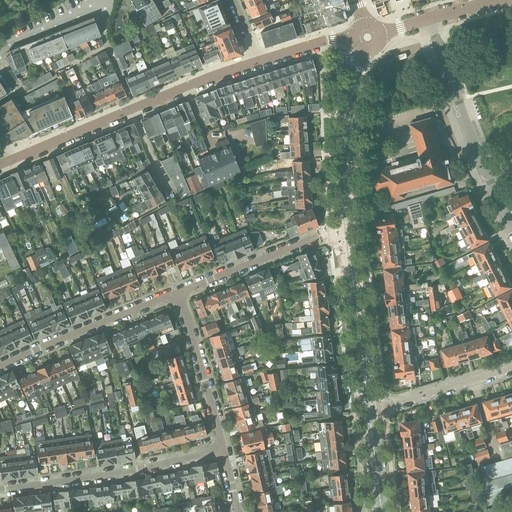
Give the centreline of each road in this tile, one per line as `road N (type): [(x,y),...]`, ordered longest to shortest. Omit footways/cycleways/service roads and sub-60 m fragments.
road 1 (residential): [(224,448),(0,489)]
road 2 (unclassified): [(429,18),(455,100),(511,223)]
road 3 (residential): [(0,51),(98,9),(134,106)]
road 4 (residential): [(0,369),(179,294)]
road 5 (tertiary): [(367,413),(346,227)]
road 6 (residential): [(346,227),(179,294)]
road 7 (tertiary): [(346,227),(348,123),(362,53)]
road 8 (residential): [(179,294),(224,448)]
road 9 (residential): [(367,413),(511,369)]
road 10 (residential): [(134,106),(3,163)]
road 11 (residential): [(257,61),(134,106)]
